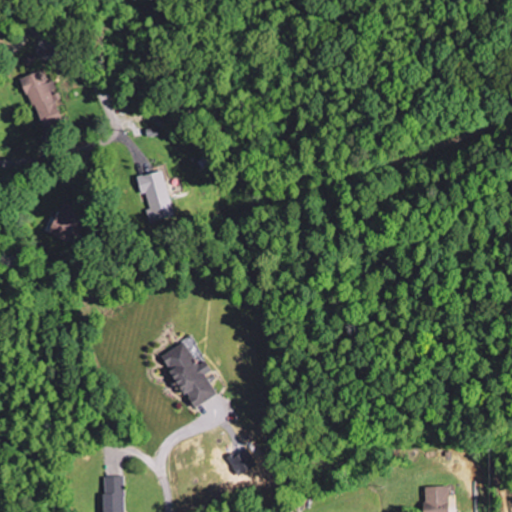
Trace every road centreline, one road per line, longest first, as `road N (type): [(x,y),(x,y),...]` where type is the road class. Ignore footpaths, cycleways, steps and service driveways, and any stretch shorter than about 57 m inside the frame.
road 1 (residential): [(383,511),(365,217)]
road 2 (residential): [(0,163),(98,148),(112,130),(107,107),(70,62),(0,5)]
